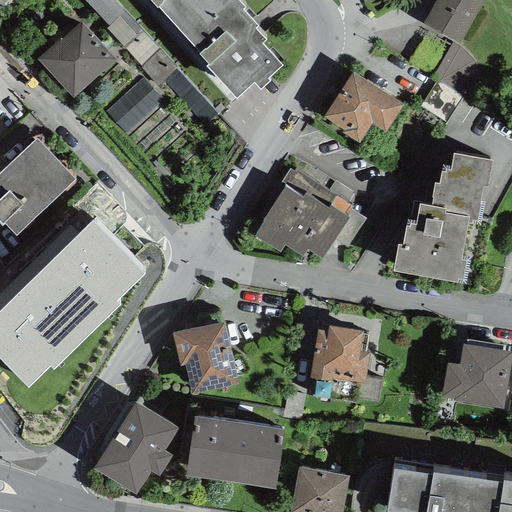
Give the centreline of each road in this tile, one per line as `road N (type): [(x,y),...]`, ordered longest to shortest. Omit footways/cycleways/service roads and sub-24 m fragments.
road 1 (residential): [(511,319),(332,290),(193,248)]
road 2 (residential): [(41,496),(193,248)]
road 3 (residential): [(193,248),(323,49),(322,20),(309,0)]
road 4 (residential): [(193,248),(0,48)]
